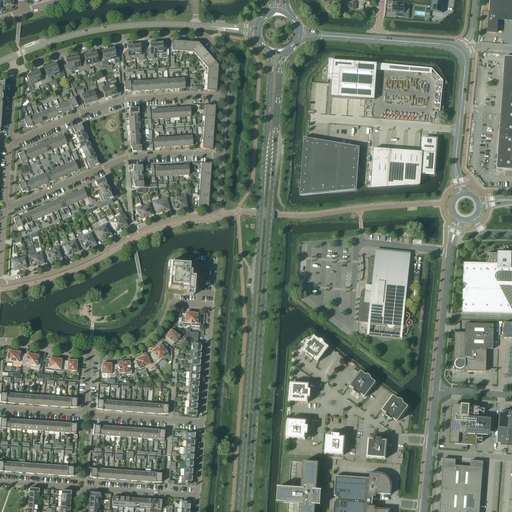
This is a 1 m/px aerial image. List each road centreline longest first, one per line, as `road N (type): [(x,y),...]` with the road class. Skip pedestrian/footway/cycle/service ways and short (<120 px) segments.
road 1 (secondary): [(269,52),(239,511)]
road 2 (secondary): [(248,511),(282,53)]
road 3 (residential): [(14,70),(118,36),(204,34),(228,62),(225,96)]
road 4 (residential): [(0,284),(69,266),(154,224),(217,210)]
road 5 (residential): [(9,205),(126,156),(221,155)]
road 6 (residential): [(14,141),(123,98),(225,96)]
road 7 (residential): [(196,495),(0,481)]
road 8 (residential): [(10,57),(92,30),(194,25)]
road 9 (unclassified): [(430,441),(390,436),(331,393),(318,449)]
road 10 (unclassified): [(435,390),(450,250)]
road 11 (unclassified): [(394,503),(386,471),(327,466),(324,511)]
road 12 (residential): [(90,352),(135,347),(162,324),(172,301),(198,303)]
